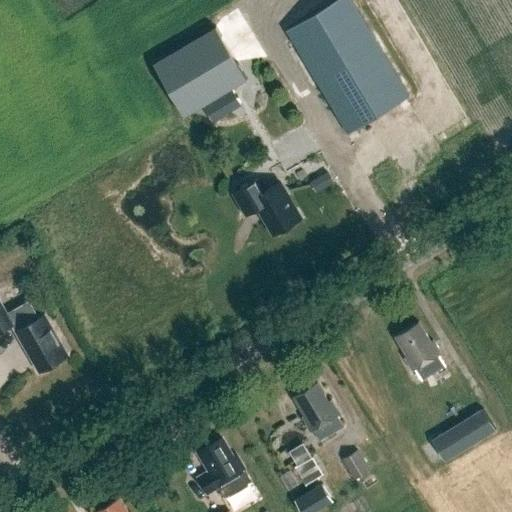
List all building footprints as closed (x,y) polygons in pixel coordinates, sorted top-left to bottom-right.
[(334,0),(261,44),(278,73),(297,62),(315,92),(321,88),(348,133),(409,96),(351,0),(334,0)] [(216,26),(154,63),(184,115),(247,78),(216,26)] [(215,120),(244,106),(235,89),(206,103),(215,120)] [(328,170),(312,180),(319,191),(335,181),(328,170)] [(252,180),(231,193),(243,215),(255,207),(271,234),(298,219),(277,183),(260,193),(252,180)] [(0,300),(0,331),(12,325),(39,372),(68,355),(45,313),(38,317),(32,307),(24,304),(7,314),(0,300)] [(433,339),(431,341),(419,321),(395,335),(406,355),(404,356),(412,370),(415,369),(421,380),(423,379),(445,365),(439,355),(441,353),(433,339)] [(305,416),(303,417),(311,431),(313,430),(319,440),(344,426),(337,415),(339,414),(331,400),(329,401),(317,382),(293,396),(305,416)] [(483,408),(431,440),(445,462),(497,430),(483,408)] [(198,452),(210,471),(202,476),(201,481),(205,489),(210,490),(218,486),(224,497),(252,481),(236,455),(234,457),(222,438),(198,452)] [(342,459),(354,480),(371,470),(358,449),(342,459)] [(305,486),(322,475),(312,459),(295,470),(305,486)] [(301,511),(315,511),(333,501),(321,482),(294,500),(301,511)] [(127,511),(120,498),(95,511),(127,511)]
